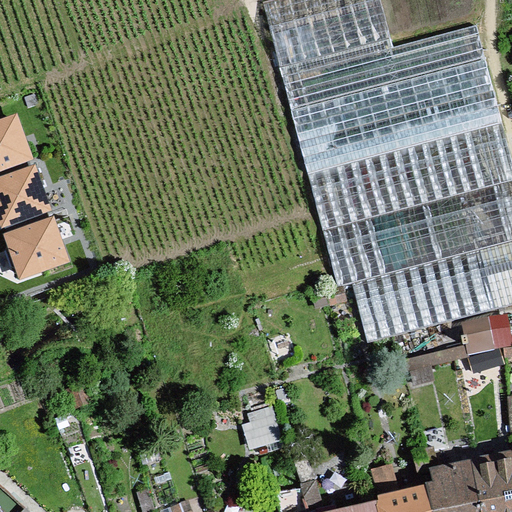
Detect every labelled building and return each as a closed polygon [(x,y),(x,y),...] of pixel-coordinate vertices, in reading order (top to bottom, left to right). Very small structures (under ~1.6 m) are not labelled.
[(367,344),(511,305),(511,162),(476,25),(393,47),(380,0),(272,0),(262,3),(337,288),(351,285),(367,344)] [(0,175),(29,165),(27,159),(31,158),(27,145),(23,147),(14,120),(0,124),(0,175)] [(4,225),(8,237),(23,232),(19,220),(45,210),(49,209),(45,196),(42,198),(29,165),(0,175),(0,219),(1,220),(4,225)] [(19,220),(23,232),(8,237),(9,242),(5,251),(11,267),(20,271),(22,276),(68,260),(63,248),(60,249),(50,222),(45,210),(19,220)] [(467,344),(469,354),(511,345),(506,318),(463,326),(465,337),(461,338),(463,345),(467,344)] [(400,372),(468,357),(465,347),(397,363),(400,372)] [(73,409),(92,401),(86,384),(66,392),(73,409)] [(270,408),(249,415),(255,435),(277,429),(270,408)] [(433,447),(425,449),(429,467),(437,466),(433,447)] [(430,469),(429,467),(425,449),(413,452),(418,472),(430,469)] [(480,511),(511,511),(511,458),(472,467),(480,511)] [(480,511),(472,467),(431,476),(434,487),(427,488),(432,511),(480,511)] [(306,511),(380,511),(378,504),(342,511),(336,511),(336,506),(322,510),(314,482),(300,487),(300,488),(303,495),(306,511)] [(0,511),(27,511),(0,487),(0,511)] [(306,511),(303,495),(300,488),(275,495),(279,511),(306,511)] [(432,511),(427,488),(380,500),(380,503),(378,504),(380,511),(432,511)] [(149,490),(138,494),(143,511),(152,511),(155,511),(149,490)] [(190,511),(187,501),(180,503),(182,511),(190,511)] [(182,511),(180,503),(171,506),(171,509),(172,511),(182,511)]
